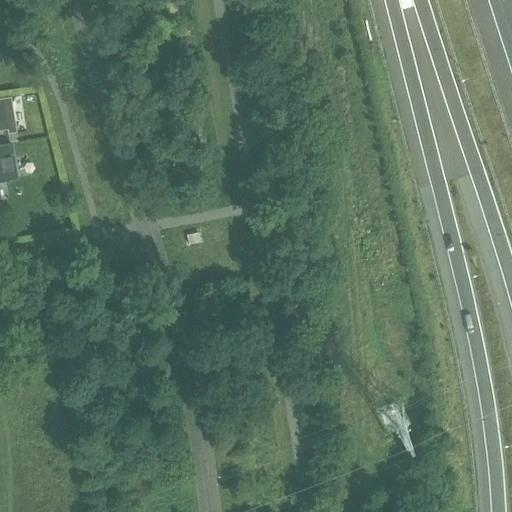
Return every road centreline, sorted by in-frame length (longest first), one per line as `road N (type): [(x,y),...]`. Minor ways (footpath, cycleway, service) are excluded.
road 1 (unclassified): [(209,511),(186,368),(79,0)]
road 2 (motorway): [(392,0),(480,361),(498,511)]
road 3 (motorway): [(423,0),(511,274)]
